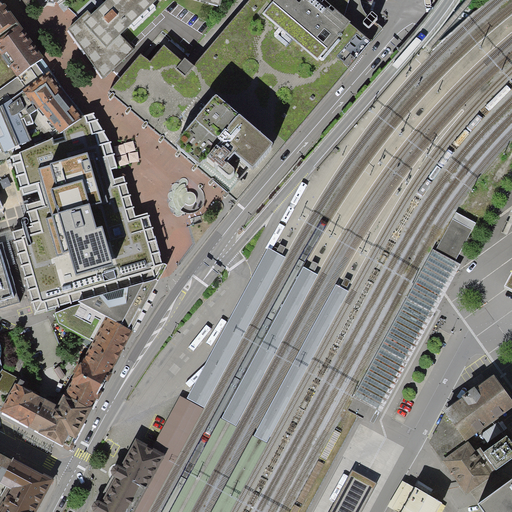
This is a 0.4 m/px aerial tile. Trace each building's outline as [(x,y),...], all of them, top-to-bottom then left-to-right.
[(2,0),(0,0),(0,89),(42,59),(44,57),(18,22),(2,0)] [(103,81),(134,52),(120,37),(131,27),(134,30),(155,9),(153,6),(159,0),(108,0),(91,17),(88,14),(68,32),(103,81)] [(174,148),(231,197),(271,150),(372,44),(349,26),(340,18),(318,0),(307,0),(301,7),(292,0),(278,0),(274,6),(266,0),(255,0),(193,71),(166,48),(150,67),(140,59),(110,94),(174,148)] [(318,0),(343,21),(372,44),(384,30),(369,17),(365,13),(362,8),(361,4),(361,0),(360,0),(318,0)] [(0,149),(2,154),(12,150),(14,154),(22,150),(20,147),(32,142),(22,122),(25,121),(28,127),(34,124),(31,117),(33,115),(52,140),(86,117),(42,59),(0,89),(0,149)] [(156,282),(164,265),(148,214),(136,218),(125,182),(124,178),(114,181),(95,114),(86,117),(52,140),(12,159),(26,210),(30,225),(13,231),(35,316),(78,304),(156,282)] [(453,220),(472,230),(476,224),(456,213),(453,220)] [(454,263),(472,230),(453,220),(435,252),(444,257),(454,263)] [(0,244),(0,310),(20,304),(3,244),(0,244)] [(280,244),(277,251),(280,252),(283,254),(286,247),(281,244),(280,244)] [(185,398),(204,408),(205,409),(287,257),(267,246),(185,398)] [(354,398),(381,413),(437,309),(440,304),(460,266),(454,263),(444,257),(435,252),(433,251),(354,398)] [(313,262),(309,268),(312,270),(315,271),(319,265),(313,262)] [(172,511),(189,511),(317,275),(305,268),(172,511)] [(344,278),(341,285),(344,286),(346,288),(350,281),(344,278)] [(106,316),(132,330),(154,285),(156,282),(78,304),(80,305),(55,314),(59,325),(92,341),(106,316)] [(214,511),(228,511),(348,292),(337,286),(214,511)] [(133,331),(132,330),(106,316),(92,341),(60,401),(57,406),(15,383),(12,389),(0,410),(0,411),(63,446),(63,445),(64,448),(69,450),(72,449),(74,446),(73,441),(75,438),(76,439),(94,407),(93,406),(97,399),(99,400),(104,391),(101,390),(105,383),(106,381),(108,383),(114,373),(111,372),(120,355),(133,331)] [(0,390),(6,394),(16,376),(2,369),(0,359),(0,390)] [(511,400),(494,376),(447,409),(468,437),(470,436),(511,405),(511,400)] [(147,511),(204,408),(185,398),(180,396),(151,449),(162,455),(165,457),(135,511),(147,511)] [(433,444),(446,460),(473,440),(470,436),(468,437),(447,409),(433,444)] [(505,431),(498,422),(481,435),(487,444),(505,431)] [(484,455),(497,473),(511,461),(511,440),(509,436),(484,455)] [(497,473),(484,455),(473,440),(446,460),(471,492),(497,473)] [(135,511),(165,457),(162,455),(151,449),(142,444),(136,441),(123,463),(125,465),(123,470),(121,469),(118,468),(113,469),(111,473),(112,477),(116,479),(110,490),(103,504),(100,502),(97,503),(94,504),(94,506),(93,508),(93,511),(135,511)] [(0,511),(36,511),(54,479),(49,476),(13,457),(12,459),(0,452),(0,511)] [(362,511),(378,482),(352,469),(328,511),(362,511)] [(511,511),(511,479),(477,505),(482,511),(511,511)] [(395,511),(439,511),(444,505),(404,481),(388,508),(395,511)]
